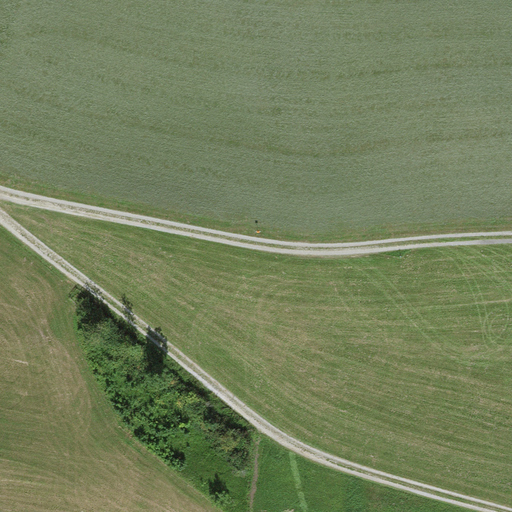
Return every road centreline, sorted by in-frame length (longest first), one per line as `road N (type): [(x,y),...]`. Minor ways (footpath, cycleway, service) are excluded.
road 1 (track): [(502,511),(324,464),(243,410),(0,211)]
road 2 (track): [(0,189),(296,248),(511,239)]
